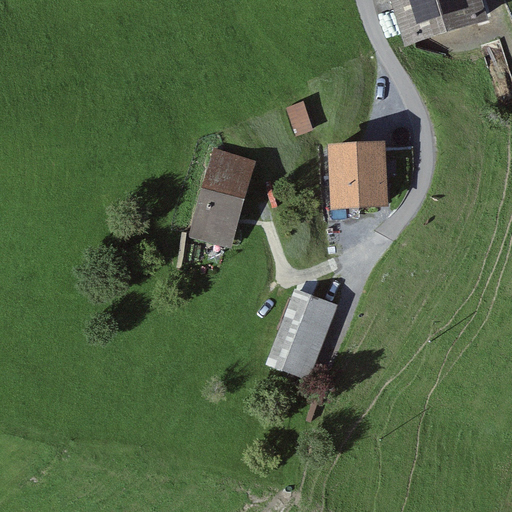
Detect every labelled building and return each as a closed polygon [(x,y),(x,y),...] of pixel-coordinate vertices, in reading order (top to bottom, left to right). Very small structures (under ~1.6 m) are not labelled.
[(481,0),(396,0),(410,42),(487,17),(481,0)] [(303,106),(288,111),(297,140),(312,135),(303,106)] [(378,115),(331,118),(338,212),(385,209),(378,115)] [(254,163),(219,153),(193,243),(228,253),(254,163)] [(333,312),(291,298),(268,368),(309,382),(333,312)]
